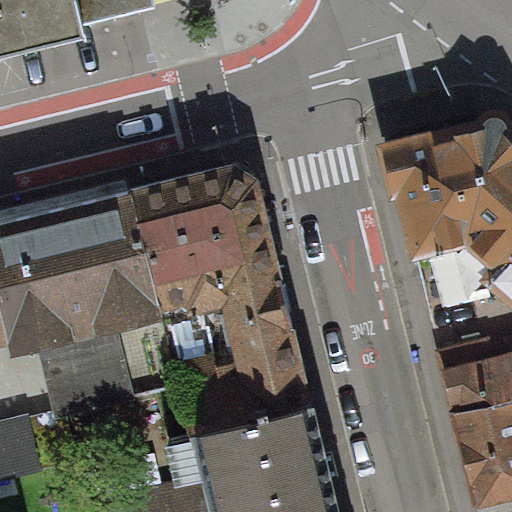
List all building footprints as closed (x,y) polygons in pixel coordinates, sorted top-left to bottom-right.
[(0,0),(0,64),(77,46),(70,18),(143,0),(0,0)] [(387,132),(370,137),(405,257),(458,247),(482,267),(469,278),(511,309),(511,120),(493,101),(387,132)] [(276,282),(243,147),(120,177),(152,311),(276,282)] [(120,177),(0,205),(0,321),(6,347),(152,311),(120,177)] [(306,406),(276,282),(152,311),(183,436),(306,406)] [(511,312),(502,323),(511,359),(511,312)] [(511,359),(502,323),(430,342),(446,403),(511,385),(511,359)] [(511,385),(446,403),(471,499),(511,488),(511,385)] [(331,511),(306,406),(183,436),(201,511),(331,511)]
